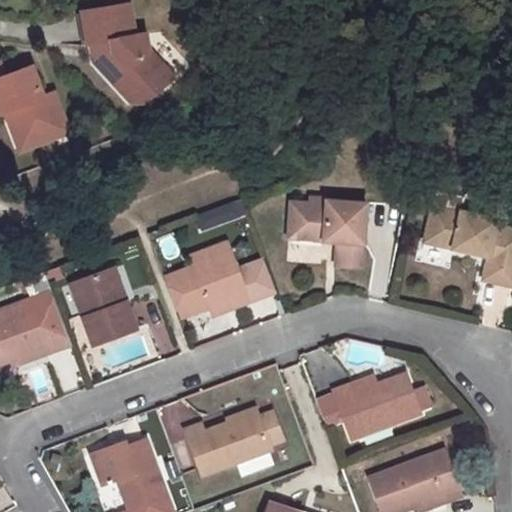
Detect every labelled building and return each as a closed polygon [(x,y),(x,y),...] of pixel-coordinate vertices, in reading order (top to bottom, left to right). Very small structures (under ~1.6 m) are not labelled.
[(133,4),(85,9),(91,43),(104,41),(105,51),(96,60),(116,82),(123,76),(138,93),(149,94),(157,87),(161,92),(176,78),(151,50),(148,34),(138,36),(133,4)] [(36,66),(0,79),(0,100),(5,113),(8,112),(16,110),(30,148),(58,138),(56,135),(70,129),(63,110),(59,111),(53,95),(47,97),(36,66)] [(123,76),(116,82),(133,102),(148,103),(161,92),(157,87),(149,94),(138,93),(123,76)] [(57,93),(53,95),(59,111),(63,110),(57,93)] [(16,110),(8,112),(23,151),(30,148),(16,110)] [(56,135),(58,138),(72,133),(70,129),(56,135)] [(241,199),(196,210),(201,228),(245,218),(241,199)] [(326,200),(309,199),(308,205),(308,209),(325,211),(326,201),(326,200)] [(308,205),(290,203),(288,238),(324,241),(324,237),(337,238),(337,242),(335,266),(361,268),(366,204),(326,201),(325,211),(308,209),(308,205)] [(461,214),(433,208),(424,242),(489,257),(483,280),(511,286),(511,230),(497,227),(498,221),(461,212),(461,214)] [(229,244),(192,259),(196,268),(232,254),(229,244)] [(166,279),(180,319),(211,307),(232,300),(235,308),(251,302),(240,274),(232,254),(196,268),(166,279)] [(277,292),(266,264),(240,274),(251,302),(277,292)] [(129,302),(116,268),(111,270),(124,304),(129,302)] [(49,283),(62,278),(58,270),(46,274),(49,283)] [(72,284),(85,319),(95,345),(138,328),(129,302),(124,304),(111,270),(72,284)] [(32,299),(0,310),(0,364),(20,358),(21,364),(52,352),(32,299)] [(232,300),(211,307),(214,316),(235,308),(232,300)] [(378,383),(356,390),(353,382),(334,389),(335,393),(345,419),(352,438),(420,412),(405,373),(378,383)] [(375,374),(353,382),(356,390),(378,383),(375,374)] [(316,400),(326,426),(345,419),(335,393),(316,400)] [(179,470),(194,465),(179,423),(193,418),(187,399),(158,409),(179,470)] [(255,407),(226,418),(228,423),(256,413),(255,407)] [(200,424),(185,430),(201,475),(270,450),(268,446),(282,441),(272,413),(258,417),(256,413),(228,423),(203,432),(200,424)] [(126,440),(91,454),(102,485),(117,479),(121,490),(129,510),(129,511),(168,497),(146,438),(128,445),(126,440)] [(444,452),(369,478),(381,511),(400,511),(416,507),(443,497),(445,503),(460,497),(444,452)] [(121,490),(111,494),(117,511),(119,511),(129,510),(121,490)] [(443,497),(416,507),(418,511),(445,503),(443,497)] [(299,511),(270,503),(266,511),(299,511)]
